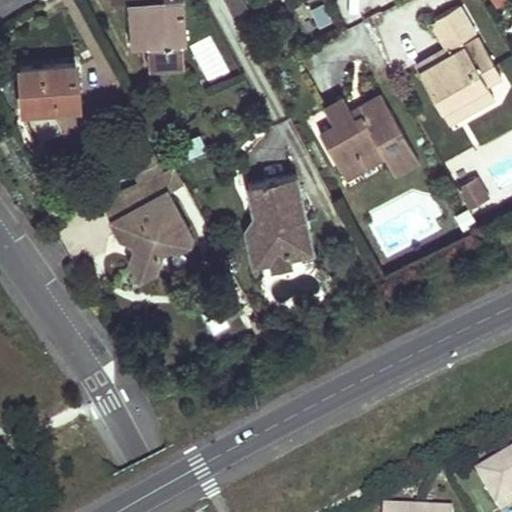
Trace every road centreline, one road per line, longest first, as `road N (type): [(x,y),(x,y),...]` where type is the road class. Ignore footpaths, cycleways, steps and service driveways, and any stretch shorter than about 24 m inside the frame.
road 1 (residential): [(511,307),(202,468)]
road 2 (residential): [(170,511),(89,369),(0,242)]
